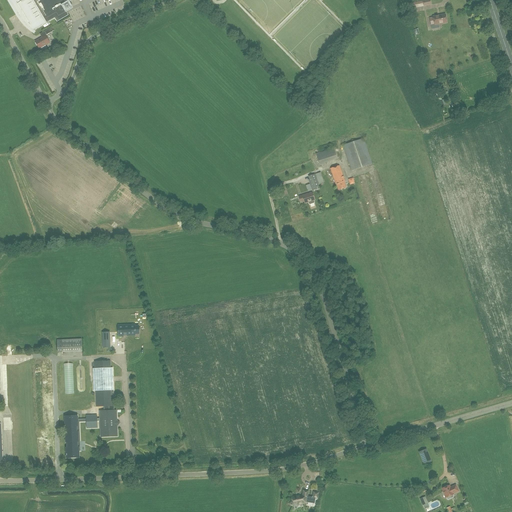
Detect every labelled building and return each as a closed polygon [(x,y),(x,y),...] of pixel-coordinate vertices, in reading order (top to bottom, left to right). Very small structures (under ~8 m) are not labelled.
[(72,8),(69,2),(72,0),(9,0),(19,15),(22,19),(25,23),(28,26),(31,29),(33,31),(55,18),(57,22),(69,15),(66,11),(72,8)] [(433,17),(433,18),(430,18),(431,25),(434,24),(434,25),(447,23),(445,14),(433,17)] [(439,25),(429,25),(429,21),(426,21),(427,29),(440,29),(439,25)] [(50,43),(46,36),(45,36),(35,42),(39,49),(41,48),(43,52),(48,49),(45,45),(50,43)] [(50,92),(54,90),(40,61),(36,63),(50,92)] [(343,145),(352,171),(372,164),(364,139),(343,145)] [(345,182),(339,166),(330,169),(335,183),(336,183),(338,190),(346,188),(344,183),(345,182)] [(324,183),(320,173),(315,174),(319,185),(324,183)] [(308,180),(312,191),(319,189),(315,175),(309,177),(310,180),(308,180)] [(307,194),(299,197),(301,202),(304,201),(305,204),(315,201),(312,193),(307,195),(307,194)] [(133,326),(117,326),(117,331),(117,337),(122,337),(122,335),(126,335),(126,334),(134,334),(133,326)] [(82,339),(62,340),(57,340),(58,352),(62,352),(82,351),(82,339)] [(49,393),(47,360),(40,360),(40,358),(31,359),(33,394),(49,393)] [(95,368),(93,368),(94,391),(96,391),(96,407),(104,406),(104,409),(114,409),(114,390),(113,390),(113,368),(111,368),(110,361),(94,361),(95,368)] [(59,376),(68,375),(67,366),(70,366),(69,362),(58,363),(59,376)] [(72,366),(68,366),(68,386),(74,386),(73,367),(78,367),(78,363),(72,363),(72,366)] [(10,374),(19,374),(19,380),(24,380),(24,367),(11,368),(11,366),(10,366),(10,374)] [(84,396),(89,396),(88,368),(83,368),(83,373),(80,373),(80,390),(84,390),(84,396)] [(65,404),(66,412),(73,412),(73,409),(85,409),(85,403),(65,404)] [(97,415),(86,416),(87,419),(87,422),(87,425),(87,429),(98,428),(97,421),(100,421),(101,437),(118,437),(117,426),(120,423),(117,421),(117,410),(115,410),(104,411),(100,411),(100,419),(97,419),(97,415)] [(77,416),(65,417),(66,426),(67,432),(66,432),(66,442),(67,442),(67,448),(66,448),(67,458),(79,457),(79,451),(80,451),(79,422),(87,422),(87,419),(77,420),(77,416)] [(453,494),(459,491),(456,485),(450,488),(449,485),(442,488),(446,498),(453,495),(453,494)] [(307,503),(309,491),(303,490),(302,496),(298,497),(298,496),(291,497),(292,501),(292,502),(291,502),(290,503),(290,504),(291,505),(292,505),(293,505),(307,503)] [(318,499),(319,493),(314,492),(313,497),(308,497),(307,502),(315,503),(315,498),(318,499)] [(420,499),(423,505),(428,503),(425,496),(420,499)]
